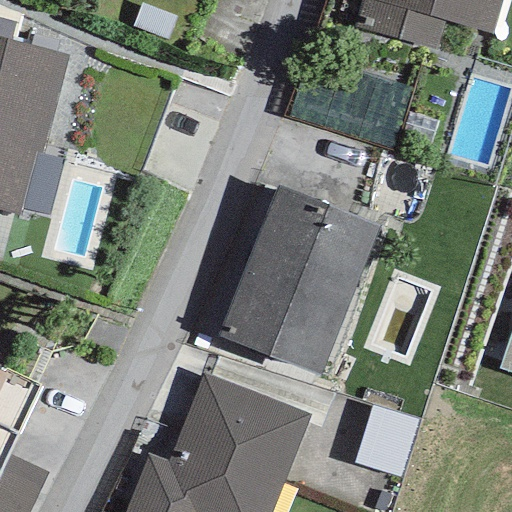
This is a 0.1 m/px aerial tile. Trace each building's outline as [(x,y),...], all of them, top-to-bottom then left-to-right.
[(362,0),(355,27),(436,49),(443,20),(491,34),(500,0),(362,0)] [(0,38),(10,41),(14,23),(0,19),(0,38)] [(0,38),(0,212),(17,217),(20,209),(34,153),(40,154),(67,56),(10,41),(0,38)] [(34,153),(20,209),(48,216),(62,159),(40,154),(34,153)] [(378,227),(277,186),(216,337),(319,376),(378,227)] [(511,331),(500,369),(511,372),(511,331)] [(147,454),(124,511),(270,511),(309,416),(202,374),(166,461),(147,454)] [(370,407),(352,463),(399,476),(416,421),(370,407)]
